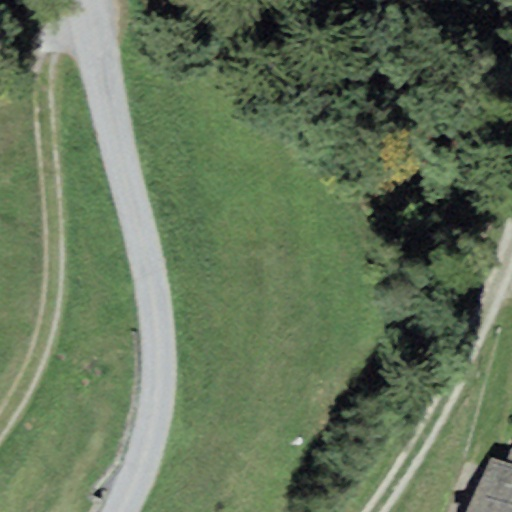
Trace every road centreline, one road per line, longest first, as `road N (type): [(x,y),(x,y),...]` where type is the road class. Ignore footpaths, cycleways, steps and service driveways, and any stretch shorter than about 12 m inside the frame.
road 1 (unclassified): [(121,511),(155,427),(160,340),(152,273),(85,0)]
road 2 (track): [(0,431),(38,364),(51,307),(48,106),(53,40),(68,0)]
road 3 (track): [(379,511),(452,396),(497,301),(511,240)]
